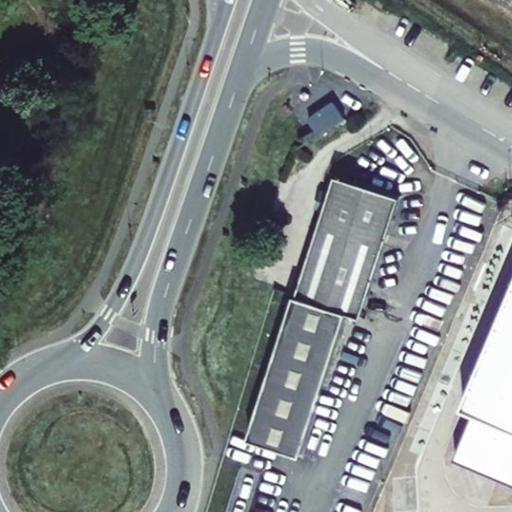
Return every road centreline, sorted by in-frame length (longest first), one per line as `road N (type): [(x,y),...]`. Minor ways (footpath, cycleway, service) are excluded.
road 1 (primary): [(166,402),(157,362),(162,303),(267,0)]
road 2 (primary): [(220,23),(129,274),(90,337),(52,362)]
road 3 (primary): [(166,402),(115,365),(52,362)]
